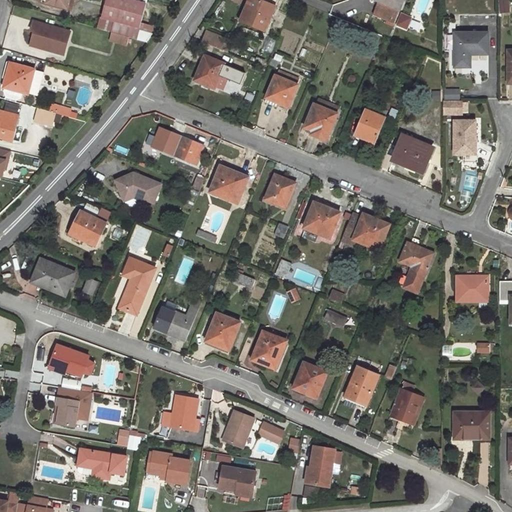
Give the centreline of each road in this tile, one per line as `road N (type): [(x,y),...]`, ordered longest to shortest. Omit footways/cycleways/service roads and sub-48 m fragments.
road 1 (residential): [(35,313),(195,370),(210,368),(451,485)]
road 2 (residential): [(470,230),(130,93)]
road 3 (secondary): [(0,237),(130,93)]
road 4 (residential): [(35,313),(11,439)]
